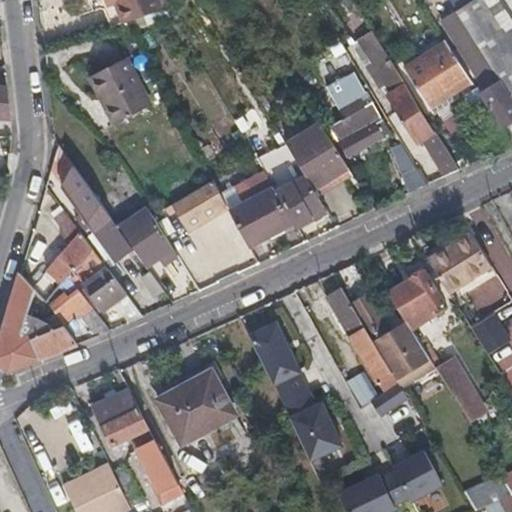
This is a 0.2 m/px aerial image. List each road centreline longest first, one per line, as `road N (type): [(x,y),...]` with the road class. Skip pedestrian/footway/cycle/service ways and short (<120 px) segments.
road 1 (residential): [(0,396),(511,185)]
road 2 (residential): [(0,274),(32,160),(15,0)]
